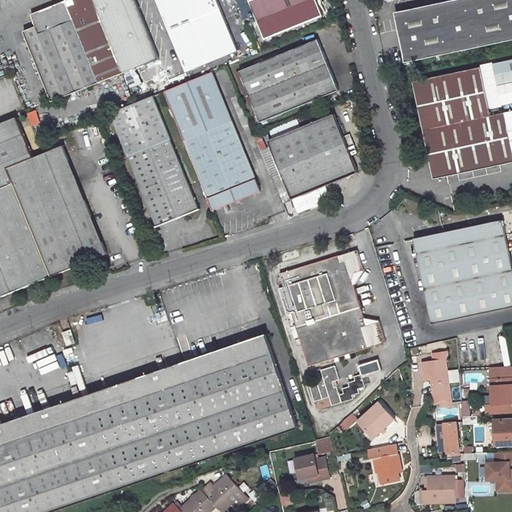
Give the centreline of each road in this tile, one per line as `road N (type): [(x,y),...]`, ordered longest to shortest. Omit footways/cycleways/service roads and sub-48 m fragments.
road 1 (unclassified): [(0,330),(69,302),(360,220),(388,197),(397,166),(358,0)]
road 2 (unknown): [(388,197),(432,324),(446,328),(511,309)]
road 3 (unknown): [(0,406),(167,350)]
